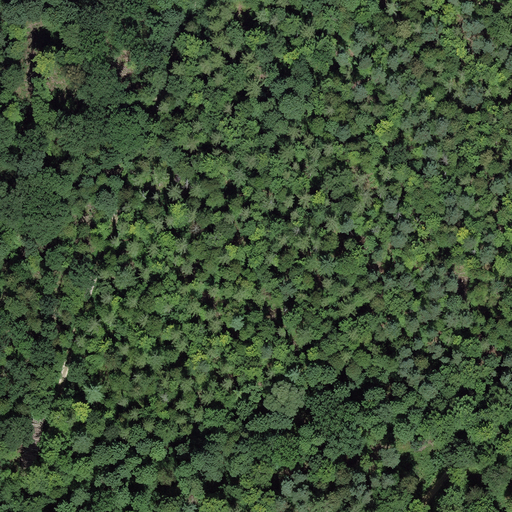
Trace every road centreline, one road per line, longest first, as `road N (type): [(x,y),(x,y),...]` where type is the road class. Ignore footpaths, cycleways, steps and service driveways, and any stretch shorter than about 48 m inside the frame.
road 1 (track): [(41,511),(64,389),(180,29),(202,0)]
road 2 (track): [(418,511),(485,436),(511,428)]
